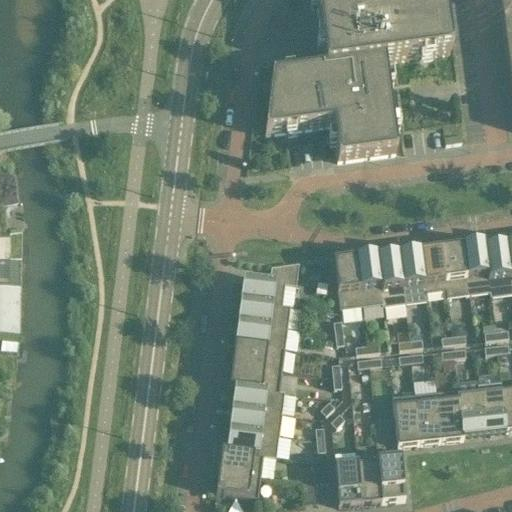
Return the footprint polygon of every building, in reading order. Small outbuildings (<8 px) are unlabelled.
[(413,7),(375,12),(372,0),(314,0),(325,76),(271,83),(264,139),(332,130),(337,166),(394,158),(382,66),(421,61),(420,55),(430,54),(430,60),(449,57),(442,3),(423,6),(424,12),(414,13),(413,7)] [(511,10),(503,12),(511,77),(511,10)] [(460,139),(443,142),(444,149),(461,147),(460,139)] [(484,247),(461,250),(468,301),(488,298),(490,298),(483,252),(484,252),(484,247)] [(490,298),(488,298),(489,302),(511,299),(505,249),(484,252),(483,252),(490,298)] [(446,304),(468,301),(461,250),(440,253),(446,296),(445,296),(446,304)] [(440,253),(418,256),(424,299),(425,298),(445,296),(446,296),(440,253)] [(426,306),(425,298),(424,299),(418,256),(397,259),(404,309),(426,306)] [(376,259),(354,262),(361,313),(381,310),(382,310),(376,262),(377,262),(376,259)] [(397,259),(377,262),(376,262),(382,310),(381,310),(382,312),(404,309),(397,259)] [(339,315),(361,313),(354,262),(332,265),(339,315)] [(242,284),(239,306),(281,311),(281,310),(284,290),(295,291),(298,269),(270,273),(268,287),(242,284)] [(327,287),(316,286),(315,297),(325,298),(327,287)] [(239,306),(236,327),(286,334),(289,311),(281,310),(281,311),(239,306)] [(332,327),(334,339),(342,338),(340,326),(332,327)] [(236,327),(234,349),(284,355),(286,334),(236,327)] [(494,336),(493,328),(482,329),(483,338),(494,336)] [(507,336),(495,337),(496,345),(508,344),(507,336)] [(484,346),(496,345),(495,337),(483,338),(484,346)] [(342,338),(334,339),(336,351),(344,350),(342,338)] [(464,340),(452,342),(453,350),(465,348),(464,340)] [(441,351),(453,350),(452,342),(440,343),(441,351)] [(421,345),(409,346),(410,354),(422,353),(421,345)] [(398,355),(410,354),(409,346),(397,347),(398,355)] [(233,349),(231,370),(281,376),(284,355),(233,349)] [(378,350),(366,351),(367,359),(379,357),(378,350)] [(507,350),(495,351),(496,359),(508,358),(507,350)] [(355,360),(367,359),(366,351),(354,352),(355,360)] [(495,351),(483,352),(484,360),(496,359),(495,351)] [(452,356),(453,364),(465,362),(464,354),(452,356)] [(441,365),(453,364),(452,356),(440,357),(441,365)] [(422,367),(421,359),(409,360),(410,368),(422,367)] [(410,368),(409,360),(397,362),(398,370),(410,368)] [(368,365),(368,373),(381,371),(380,363),(368,365)] [(357,374),(368,373),(368,365),(356,366),(357,374)] [(281,376),(231,370),(228,392),(233,393),(233,392),(278,398),(278,397),(281,376)] [(331,371),(332,383),(340,382),(338,370),(331,371)] [(333,394),(341,393),(340,382),(332,383),(333,394)] [(433,384),(412,386),(413,400),(419,449),(440,447),(435,398),(433,384)] [(500,396),(501,395),(500,388),(477,390),(478,398),(483,439),(504,436),(500,396)] [(233,393),(230,414),(280,420),(283,397),(278,397),(278,398),(233,392),(233,393)] [(500,396),(504,436),(511,435),(511,394),(501,395),(500,396)] [(457,400),(458,400),(457,395),(435,398),(440,447),(463,444),(462,441),(461,441),(457,400)] [(478,398),(458,400),(457,400),(461,441),(462,441),(483,439),(478,398)] [(396,451),(398,451),(419,449),(413,400),(391,403),(396,451)] [(326,406),(318,414),(325,421),(333,413),(326,406)] [(280,420),(230,414),(228,435),(278,441),(280,420)] [(344,425),(338,419),(329,428),(335,433),(344,425)] [(322,434),(314,434),(315,446),(323,445),(322,434)] [(225,456),(263,461),(262,462),(275,463),(278,441),(228,435),(225,456)] [(323,445),(315,446),(316,458),(324,457),(323,445)] [(225,456),(220,455),(218,477),(260,483),(262,462),(262,461),(225,456)] [(377,466),(381,507),(404,505),(399,455),(375,457),(376,466),(377,466)] [(356,468),(359,509),(381,507),(377,466),(376,466),(356,468)] [(325,469),(312,468),(314,487),(314,489),(327,488),(325,469)] [(359,509),(356,468),(333,470),(337,511),(359,509)] [(257,505),(260,483),(218,477),(215,500),(257,505)] [(314,487),(301,488),(303,510),(316,509),(314,489),(314,487)]
